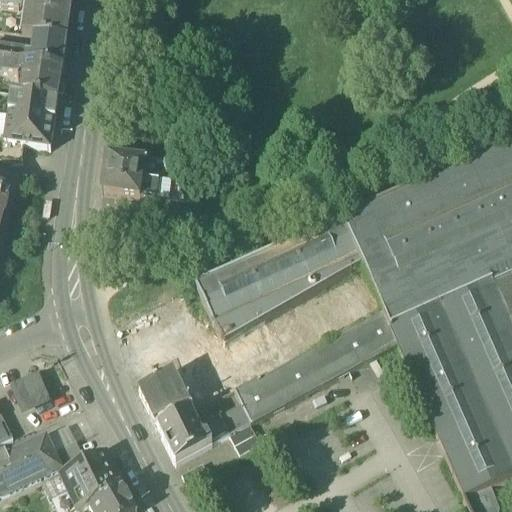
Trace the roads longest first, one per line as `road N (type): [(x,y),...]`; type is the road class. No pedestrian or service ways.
road 1 (secondary): [(77,315),(71,221),(103,0)]
road 2 (secondary): [(172,511),(77,315)]
